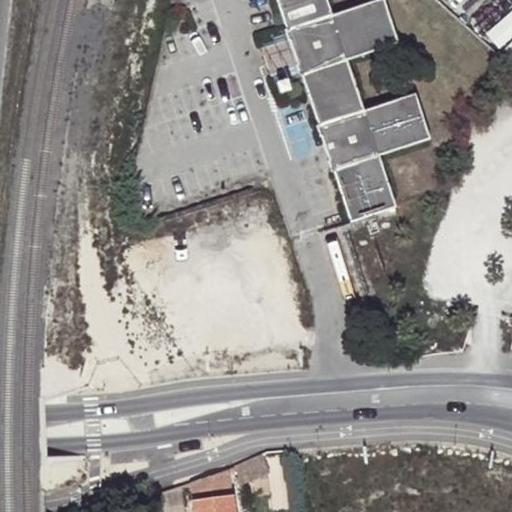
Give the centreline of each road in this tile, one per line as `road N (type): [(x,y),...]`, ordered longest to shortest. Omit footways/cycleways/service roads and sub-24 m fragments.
road 1 (tertiary): [(0,450),(430,410),(511,416)]
road 2 (tertiary): [(511,379),(0,416)]
